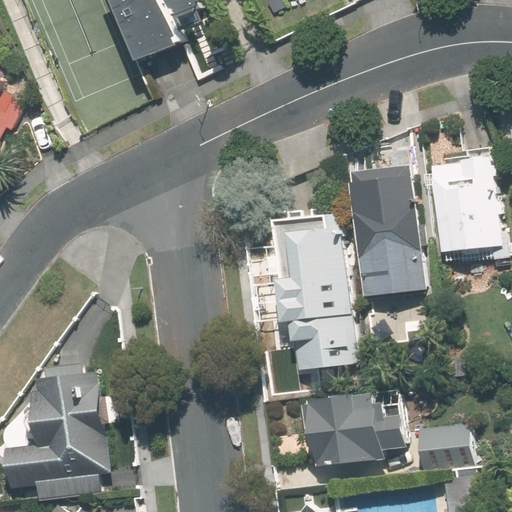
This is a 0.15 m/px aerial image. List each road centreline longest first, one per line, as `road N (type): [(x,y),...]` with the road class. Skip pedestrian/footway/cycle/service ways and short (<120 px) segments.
road 1 (residential): [(168,162),(410,56),(459,42),(511,42)]
road 2 (residential): [(168,162),(212,511)]
road 3 (residential): [(0,286),(44,231),(168,162)]
